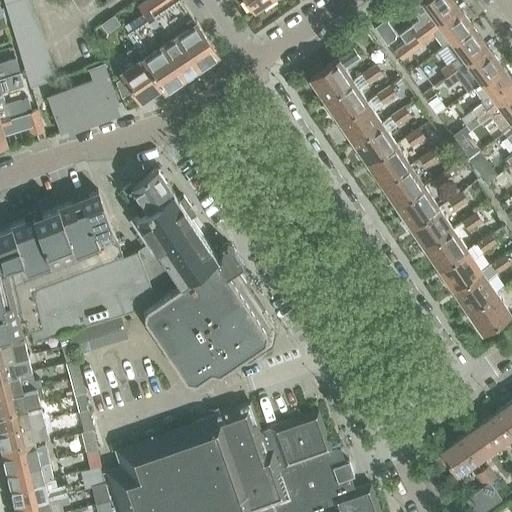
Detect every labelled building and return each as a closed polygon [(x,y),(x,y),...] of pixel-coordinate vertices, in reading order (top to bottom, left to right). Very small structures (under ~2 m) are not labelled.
[(16,0),(6,3),(9,15),(33,7),(31,0),(16,0)] [(73,0),(80,8),(91,0),(73,0)] [(174,0),(145,0),(138,5),(146,19),(174,0)] [(196,20),(182,0),(174,0),(146,19),(162,42),(185,75),(218,52),(196,20)] [(246,0),(253,9),(266,0),(246,0)] [(421,0),(417,4),(413,6),(421,17),(412,23),(413,24),(400,34),(406,41),(415,35),(428,26),(431,23),(438,18),(444,14),(457,4),(454,0),(421,0)] [(473,25),(457,4),(444,14),(438,18),(431,23),(428,26),(415,35),(406,41),(405,43),(412,52),(435,35),(443,46),(446,44),(447,45),(454,40),(460,35),(473,25)] [(9,15),(13,26),(37,19),(33,7),(9,15)] [(13,26),(16,38),(41,30),(37,19),(13,26)] [(165,88),(185,75),(162,42),(146,19),(127,32),(136,46),(139,50),(163,85),(165,88)] [(488,45),(473,25),(460,35),(454,40),(447,45),(456,57),(440,69),(446,76),(458,67),(461,65),(468,60),(475,55),(488,45)] [(16,38),(20,49),(44,42),(41,30),(16,38)] [(20,49),(23,60),(47,53),(44,42),(20,49)] [(503,65),(488,45),(475,55),(468,60),(461,65),(458,67),(446,76),(450,82),(462,73),(473,87),(477,84),(483,80),(490,75),(503,65)] [(310,77),(324,98),(353,78),(345,66),(360,56),(354,47),(339,57),(310,77)] [(385,56),(381,49),(374,53),(378,60),(385,56)] [(23,60),(27,72),(51,65),(47,53),(23,60)] [(141,100),(163,85),(142,56),(121,70),(141,100)] [(16,58),(0,62),(0,77),(20,71),(16,58)] [(369,83),(384,73),(377,62),(362,72),(369,83)] [(91,80),(48,96),(61,130),(107,113),(120,108),(108,74),(104,64),(88,71),(91,80)] [(55,76),(51,65),(27,72),(31,84),(55,76)] [(511,88),(511,77),(503,65),(490,75),(483,80),(477,84),(473,87),(482,100),(460,117),(465,123),(498,99),(504,95),(511,88)] [(0,91),(24,84),(20,71),(0,77),(0,91)] [(324,98),(339,120),(368,99),(353,78),(324,98)] [(383,104),(397,95),(389,84),(376,93),(383,104)] [(511,88),(504,95),(498,99),(465,123),(469,129),(490,114),(500,128),(505,123),(511,120),(511,121),(511,120),(511,88)] [(0,105),(0,120),(32,111),(28,97),(0,105)] [(339,120),(353,140),(382,120),(368,99),(339,120)] [(397,125),(411,116),(404,105),(390,114),(397,125)] [(37,109),(32,111),(0,120),(0,142),(6,141),(4,134),(2,129),(11,126),(13,131),(29,126),(31,134),(44,130),(37,109)] [(353,140),(367,162),(397,142),(382,120),(353,140)] [(411,145),(425,136),(419,126),(404,135),(411,145)] [(464,127),(453,135),(470,156),(480,148),(464,127)] [(367,162),(382,183),(411,163),(397,142),(367,162)] [(426,167),(439,158),(432,147),(419,156),(426,167)] [(480,151),(469,159),(487,181),(497,173),(480,151)] [(382,183),(396,204),(425,184),(411,163),(382,183)] [(158,166),(157,167),(164,178),(166,181),(168,180),(158,166)] [(123,190),(138,212),(172,189),(166,181),(164,178),(157,167),(155,168),(141,178),(133,183),(130,180),(121,187),(123,190)] [(140,177),(141,178),(155,168),(154,167),(140,177)] [(441,188),(455,178),(447,168),(433,178),(441,188)] [(396,204),(411,225),(440,205),(425,184),(396,204)] [(33,340),(69,328),(73,343),(125,326),(120,312),(150,302),(166,291),(180,282),(135,216),(129,220),(169,279),(162,284),(142,256),(140,257),(137,249),(123,255),(117,239),(102,200),(100,197),(98,191),(98,189),(96,190),(89,193),(87,193),(80,196),(79,196),(72,199),(70,200),(59,204),(57,205),(46,209),(44,210),(37,212),(35,213),(27,216),(26,217),(8,223),(6,224),(0,226),(0,336),(30,330),(33,340)] [(138,212),(139,213),(135,215),(135,216),(180,282),(166,291),(150,302),(145,306),(142,313),(184,377),(195,378),(210,368),(218,369),(236,358),(247,360),(275,342),(278,327),(267,312),(261,304),(254,294),(237,269),(245,263),(233,247),(230,244),(227,243),(223,245),(221,248),(220,251),(220,253),(217,255),(186,210),(191,206),(191,205),(190,205),(190,204),(189,203),(183,195),(178,198),(172,189),(138,212)] [(454,209),(469,199),(462,189),(447,199),(454,209)] [(103,199),(102,200),(117,239),(123,255),(137,249),(140,257),(142,256),(162,284),(169,279),(129,220),(135,216),(135,215),(139,213),(138,212),(123,190),(103,199)] [(411,225),(425,246),(454,226),(440,205),(411,225)] [(469,230),(483,221),(476,211),(462,220),(469,230)] [(425,246),(439,267),(468,247),(454,226),(425,246)] [(483,251),(497,242),(490,232),(476,241),(483,251)] [(439,267),(454,288),(483,268),(468,247),(439,267)] [(498,273),(511,263),(511,262),(505,252),(491,262),(498,273)] [(454,288),(468,309),(497,289),(483,268),(454,288)] [(511,311),(497,289),(468,309),(482,331),(511,311)] [(57,332),(62,348),(72,346),(68,329),(57,332)] [(0,360),(15,357),(28,355),(24,338),(11,341),(11,340),(0,342),(0,360)] [(62,348),(66,363),(76,361),(72,346),(62,348)] [(32,371),(28,355),(15,357),(0,360),(0,378),(19,374),(32,371)] [(66,363),(70,379),(81,376),(76,361),(66,363)] [(34,381),(32,371),(19,374),(0,378),(0,395),(23,390),(41,386),(40,380),(34,381)] [(85,393),(81,376),(70,379),(74,396),(84,394),(84,393),(85,393)] [(0,395),(0,413),(27,407),(41,404),(39,397),(44,396),(41,386),(23,390),(0,395)] [(74,396),(79,413),(89,411),(84,394),(74,396)] [(511,399),(496,410),(511,431),(511,399)] [(380,511),(371,482),(354,488),(353,489),(349,477),(347,471),(344,461),(340,451),(335,447),(331,449),(318,409),(260,430),(250,402),(227,410),(116,449),(123,469),(108,475),(120,511),(380,511)] [(0,413),(0,431),(31,424),(45,421),(41,404),(27,407),(0,413)] [(511,431),(496,410),(479,422),(495,446),(511,434),(511,431)] [(81,432),(81,434),(93,431),(89,411),(79,413),(84,431),(81,432)] [(49,438),(45,421),(31,424),(0,431),(0,448),(0,449),(1,454),(36,446),(35,442),(35,441),(49,438)] [(479,422),(459,436),(476,460),(495,446),(479,422)] [(81,434),(86,453),(98,450),(93,431),(81,434)] [(456,473),(476,460),(459,436),(440,449),(441,451),(439,453),(446,463),(448,462),(456,473)] [(45,443),(36,446),(1,454),(5,471),(40,463),(49,461),(45,443)] [(0,450),(14,511),(15,511),(14,506),(10,489),(5,471),(1,454),(0,449),(0,448),(0,450)] [(86,453),(90,470),(102,467),(98,450),(86,453)] [(5,471),(10,489),(44,481),(53,479),(49,461),(40,463),(5,471)] [(488,465),(482,469),(490,481),(496,477),(488,465)] [(106,483),(102,467),(90,470),(94,486),(106,483)] [(482,469),(475,474),(483,486),(490,481),(482,469)] [(55,478),(53,479),(44,481),(10,489),(14,506),(48,498),(66,493),(73,491),(72,485),(65,487),(64,485),(57,486),(55,478)] [(480,511),(502,498),(490,481),(483,486),(466,497),(476,511),(480,511)] [(96,502),(108,499),(109,499),(106,483),(94,486),(92,486),(96,502)] [(69,502),(66,493),(48,498),(14,506),(15,511),(62,511),(61,504),(69,502)] [(97,511),(111,511),(108,499),(96,502),(95,502),(97,511)]
